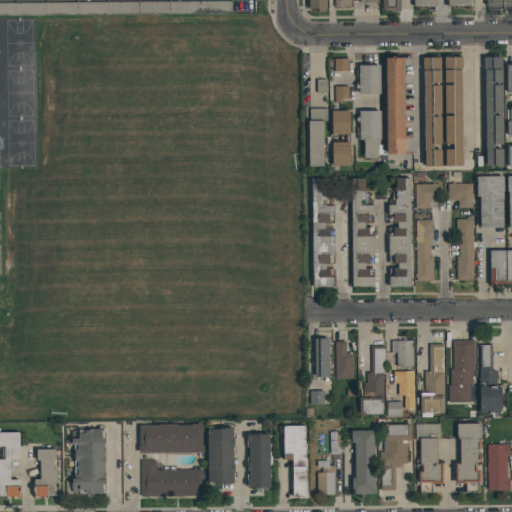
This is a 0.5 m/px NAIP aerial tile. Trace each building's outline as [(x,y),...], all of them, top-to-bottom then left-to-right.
[(0,2),(232,0),(232,13),(0,14),(0,2)] [(325,0),(326,9),(307,10),(307,0),(325,0)] [(350,8),(350,0),(333,0),(334,8),(350,8)] [(398,0),(399,11),(382,11),(381,0),(398,0)] [(413,0),(414,7),(435,7),(435,0),(394,0),(395,4),(401,11),(400,0),(413,0)] [(469,0),(470,7),(448,8),(447,0),(469,0)] [(511,0),(486,0),(486,8),(511,8),(511,0)] [(460,57),(462,167),(445,167),(443,57),(460,57)] [(501,57),(503,167),(487,167),(485,58),(501,57)] [(333,58),(348,59),(348,72),(332,71),(333,58)] [(404,155),(386,155),(385,58),(403,58),(404,155)] [(441,168),(425,169),(423,58),(439,58),(441,168)] [(378,93),(359,93),(358,65),(378,65),(378,93)] [(315,79),(326,79),(326,94),(315,94),(315,79)] [(333,87),(347,87),(347,99),(341,99),(340,104),(333,104),(333,87)] [(307,109),(307,167),(323,167),(323,122),(326,122),(326,109),(307,109)] [(331,111),(348,110),(349,135),(331,136),(331,111)] [(380,110),(380,139),(378,139),(378,157),(363,158),(363,139),(359,139),(359,110),(380,110)] [(331,142),(349,142),(350,164),(331,164),(331,142)] [(501,192),(501,228),(479,228),(478,196),(475,196),(474,177),(502,176),(502,192),(501,192)] [(411,286),(388,286),(386,206),(394,206),(394,178),(409,178),(411,286)] [(325,179),(325,206),(333,206),(334,287),(312,287),(311,179),(325,179)] [(367,179),(368,206),(371,206),(373,284),(352,284),(350,179),(367,179)] [(428,209),(414,209),(413,185),(438,184),(438,201),(428,201),(428,209)] [(471,184),(471,209),(456,209),(456,201),(447,201),(446,185),(471,184)] [(430,220),(431,244),(428,244),(428,257),(431,257),(431,279),(414,279),(413,220),(430,220)] [(472,220),(473,278),(456,279),(455,257),(457,257),(457,244),(455,244),(455,220),(472,220)] [(511,287),(488,287),(488,250),(511,250),(511,287)] [(442,332),(430,333),(430,348),(442,347),(442,332)] [(313,337),(313,377),(328,377),(328,337),(313,337)] [(390,340),(413,340),(413,367),(396,367),(396,353),(390,353),(390,340)] [(471,370),(471,386),(468,386),(468,403),(447,404),(447,387),(449,387),(449,370),(452,370),(452,341),(471,341),(472,370),(471,370)] [(333,342),(334,379),(353,378),(352,353),(345,353),(345,342),(333,342)] [(442,417),(419,418),(419,393),(422,393),(421,372),(429,372),(429,345),(441,345),(442,417)] [(500,387),(501,415),(478,415),(477,345),(489,345),(489,370),(493,370),(493,387),(500,387)] [(383,348),(384,375),(381,375),(382,415),(359,416),(359,396),(362,396),(362,384),(365,384),(365,373),(371,373),(370,348),(383,348)] [(308,390),(323,391),(323,405),(307,405),(308,390)] [(386,401),(387,416),(407,416),(406,401),(386,401)] [(392,491),(379,491),(378,453),(384,452),(383,422),(408,422),(408,440),(403,440),(404,464),(398,464),(398,468),(392,468),(392,491)] [(477,439),(477,464),(476,464),(476,470),(481,470),(481,480),(467,480),(467,482),(455,482),(455,462),(460,462),(460,439),(456,439),(456,423),(481,423),(481,439),(477,439)] [(200,453),(138,454),(138,426),(199,425),(200,453)] [(437,440),(437,464),(442,464),(442,483),(434,483),(434,481),(419,481),(419,472),(421,472),(421,466),(419,466),(419,440),(414,440),(414,425),(438,425),(438,440),(437,440)] [(304,426),(305,498),(290,498),(290,458),(282,458),(282,426),(304,426)] [(232,484),(206,485),(205,430),(231,430),(232,484)] [(373,430),(374,494),(349,495),(349,486),(351,486),(351,478),(354,478),(353,443),(350,443),(350,431),(373,430)] [(104,432),(105,486),(101,486),(102,496),(78,497),(78,494),(71,495),(71,481),(74,481),(74,477),(77,477),(77,463),(74,463),(74,452),(76,452),(76,446),(71,446),(70,432),(104,432)] [(328,432),(329,455),(342,454),(340,432),(328,432)] [(0,433),(19,433),(19,459),(10,459),(11,480),(19,480),(20,497),(0,497),(0,460),(5,460),(5,448),(0,448),(0,433)] [(266,437),(267,490),(248,490),(247,437),(266,437)] [(510,479),(510,491),(488,491),(487,445),(510,445),(510,460),(507,460),(507,479),(510,479)] [(55,449),(55,460),(53,461),(53,468),(56,468),(56,483),(54,483),(55,496),(47,496),(47,499),(34,499),(33,480),(40,480),(40,461),(36,461),(36,450),(55,449)] [(156,460),(156,471),(200,470),(201,496),(141,498),(140,460),(156,460)] [(315,461),(316,495),(333,495),(333,466),(327,466),(327,461),(315,461)]
